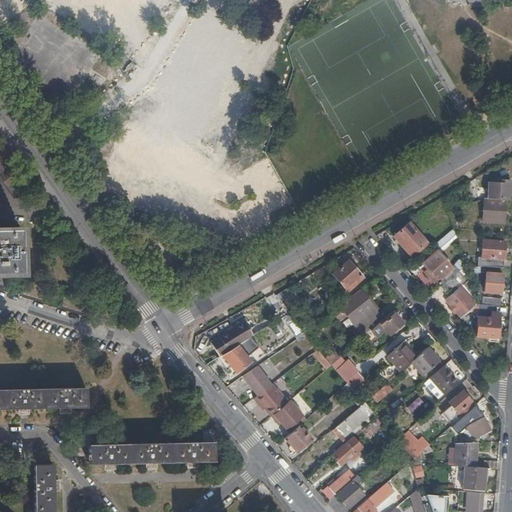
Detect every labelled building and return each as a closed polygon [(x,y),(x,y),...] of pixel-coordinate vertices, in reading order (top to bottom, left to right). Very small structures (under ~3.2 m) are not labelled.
[(210,94),(234,40),(220,34),(218,36),(206,32),(207,28),(194,22),(180,54),(158,103),(172,109),(174,106),(186,111),(184,115),(198,121),(210,94)] [(23,185),(0,154),(0,177),(12,193),(23,185)] [(505,200),(509,200),(510,181),(502,181),(502,184),(487,183),(486,199),(505,200)] [(505,200),(486,199),(483,199),(481,222),(503,223),(505,200)] [(451,211),(447,213),(452,228),(458,229),(454,215),(452,216),(451,211)] [(410,257),(413,254),(424,245),(426,243),(408,222),(392,236),(410,257)] [(0,228),(0,274),(11,274),(23,274),(21,228),(0,228)] [(428,250),(417,259),(432,276),(438,271),(442,276),(454,266),(439,248),(448,240),(445,235),(428,250)] [(476,266),(502,268),(504,242),(482,240),(481,257),(477,257),(476,266)] [(413,254),(417,259),(428,250),(424,245),(413,254)] [(348,261),(347,260),(332,273),(344,288),(360,274),(353,266),(355,265),(350,260),(348,261)] [(456,266),(459,270),(465,265),(461,261),(456,266)] [(459,270),(440,287),(445,293),(455,285),(452,282),(456,279),(458,282),(467,274),(465,265),(459,270)] [(500,293),(502,274),(486,273),(485,283),(481,283),(480,288),(484,288),(484,292),(500,293)] [(296,291),(292,285),(279,292),(282,298),(296,291)] [(380,321),(358,290),(338,306),(347,317),(361,337),(369,330),(380,321)] [(466,312),(467,313),(475,306),(473,304),(469,307),(455,291),(445,300),(449,306),(448,307),(453,314),(455,312),(460,317),(466,312)] [(495,306),(499,306),(500,299),(475,297),(477,304),(478,304),(495,306)] [(495,314),(495,306),(478,304),(476,337),(497,339),(499,314),(495,314)] [(347,317),(338,306),(330,312),(338,323),(347,317)] [(306,331),(290,312),(285,315),(301,335),(304,333),(306,331)] [(392,314),(390,312),(380,321),(369,330),(376,338),(385,330),(389,334),(401,322),(393,313),(392,314)] [(210,344),(218,357),(221,355),(237,345),(252,336),(244,322),(210,344)] [(409,362),(415,356),(402,342),(386,356),(399,370),(409,362)] [(237,345),(221,355),(235,373),(250,361),(237,345)] [(442,366),(443,366),(426,347),(415,356),(409,362),(426,380),(429,378),(442,366)] [(324,357),(331,364),(338,358),(340,356),(333,349),(324,357)] [(338,358),(331,364),(347,384),(351,388),(363,378),(347,359),(342,363),(338,358)] [(362,375),(373,366),(367,359),(356,367),(362,375)] [(257,366),(242,376),(256,395),(270,385),(257,366)] [(456,382),(442,366),(429,378),(443,394),(456,382)] [(115,369),(104,387),(117,396),(128,378),(115,369)] [(376,402),(391,389),(386,383),(371,396),(376,402)] [(272,384),(255,398),(271,416),(272,415),(288,402),(272,384)] [(351,388),(347,384),(343,388),(347,393),(352,389),(351,388)] [(0,408),(20,408),(29,408),(61,407),(70,406),(86,406),(86,389),(0,391),(0,408)] [(470,408),(474,405),(461,391),(448,402),(450,405),(441,413),(451,425),(452,424),(470,408)] [(288,402),(272,415),(289,434),(299,425),(306,420),(291,400),(288,402)] [(363,402),(335,427),(341,434),(341,433),(346,439),(351,433),(350,432),(367,417),(371,420),(375,416),(363,402)] [(475,414),(470,408),(452,424),(457,429),(463,424),(470,437),(474,438),(489,430),(479,412),(475,414)] [(389,433),(375,418),(361,430),(369,439),(377,432),(383,438),(389,433)] [(289,434),(284,438),(297,452),(311,439),(299,425),(289,434)] [(73,450),(77,455),(88,455),(88,463),(104,463),(114,462),(146,462),(155,461),(187,461),(197,460),(199,460),(213,460),(212,430),(202,430),(202,443),(92,445),(87,445),(87,435),(87,433),(73,433),(73,450)] [(416,442),(407,431),(396,440),(413,459),(420,452),(428,445),(421,438),(416,442)] [(341,433),(341,434),(334,439),(338,445),(346,439),(341,433)] [(352,437),(331,455),(341,465),(348,459),(351,462),(360,454),(357,451),(361,447),(352,437)] [(474,467),(476,443),(455,444),(454,466),(464,467),(474,467)] [(420,452),(413,459),(409,462),(419,463),(420,452)] [(419,463),(409,462),(410,466),(417,488),(423,488),(419,463)] [(53,511),(53,490),(53,481),(53,465),(35,465),(35,511),(53,511)] [(482,468),(474,467),(464,467),(463,489),(483,491),(484,477),(487,477),(487,469),(482,468)] [(330,487),(335,493),(350,480),(355,476),(349,469),(330,487)] [(355,476),(350,480),(351,481),(336,494),(348,507),(363,494),(353,484),(359,479),(356,475),(355,476)] [(393,487),(387,481),(384,484),(385,486),(377,493),(382,497),(393,487)] [(412,493),(418,511),(425,511),(421,497),(417,488),(412,493)] [(481,511),(483,494),(467,492),(466,506),(472,511),(481,511)] [(431,511),(442,511),(444,497),(426,495),(426,496),(431,511)] [(421,497),(425,511),(431,511),(426,496),(421,497)] [(365,501),(357,508),(358,509),(354,511),(369,511),(373,509),(365,501)] [(374,511),(389,511),(394,509),(387,501),(374,511)]
